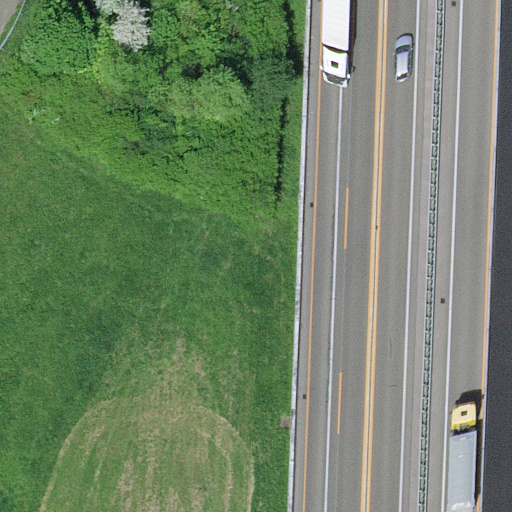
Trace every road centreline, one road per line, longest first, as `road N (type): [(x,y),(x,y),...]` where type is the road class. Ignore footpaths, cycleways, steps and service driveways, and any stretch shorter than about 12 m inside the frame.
road 1 (motorway): [(384,0),(369,511)]
road 2 (motorway): [(485,511),(500,0)]
